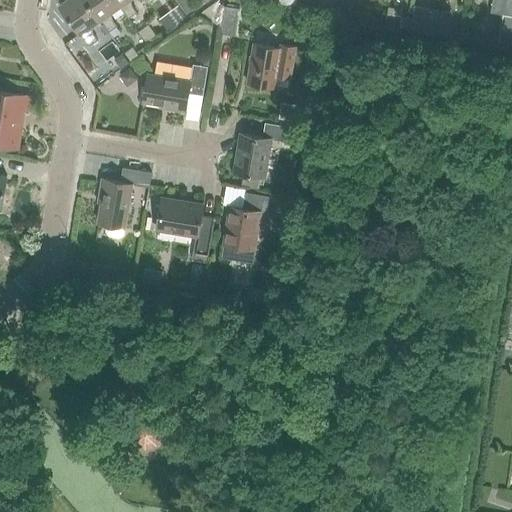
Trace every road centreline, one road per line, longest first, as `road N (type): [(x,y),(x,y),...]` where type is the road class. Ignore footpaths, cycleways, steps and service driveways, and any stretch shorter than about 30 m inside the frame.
road 1 (residential): [(0,305),(47,258),(68,139)]
road 2 (residential): [(217,165),(68,139)]
road 3 (residential): [(68,139),(69,103),(29,41),(30,0)]
